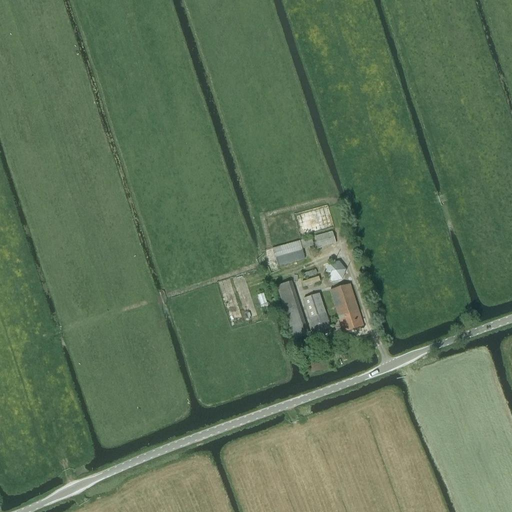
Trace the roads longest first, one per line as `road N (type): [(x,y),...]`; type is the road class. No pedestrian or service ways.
road 1 (tertiary): [(24,511),(167,448),(511,319)]
road 2 (track): [(72,325),(37,336),(30,356),(82,505)]
road 3 (track): [(161,298),(72,325),(42,234)]
road 4 (track): [(161,298),(269,261),(275,276)]
